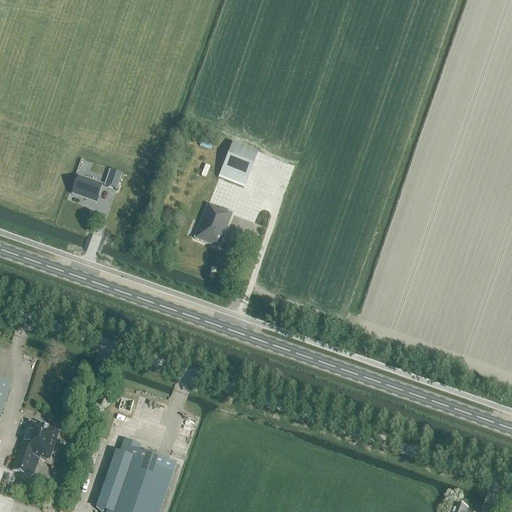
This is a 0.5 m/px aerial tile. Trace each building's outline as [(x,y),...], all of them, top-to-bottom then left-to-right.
[(219,178),(245,188),(258,154),(232,144),(219,178)] [(121,175),(110,171),(104,186),(116,190),(121,175)] [(71,195),(96,203),(102,185),(78,177),(71,195)] [(194,239),(218,249),(222,239),(220,238),(221,235),(223,236),(232,214),(227,213),(227,214),(220,211),(220,210),(215,208),(215,209),(210,207),(211,206),(208,205),(194,239)] [(115,210),(112,225),(131,228),(134,213),(115,210)] [(0,416),(11,386),(0,381),(0,416)] [(120,408),(118,414),(138,421),(140,414),(120,408)] [(12,472),(28,477),(34,459),(40,461),(40,459),(49,462),(49,461),(50,462),(59,433),(30,422),(12,472)] [(159,511),(175,469),(176,467),(138,454),(140,448),(124,442),(119,455),(115,454),(96,509),(106,511),(159,511)]
